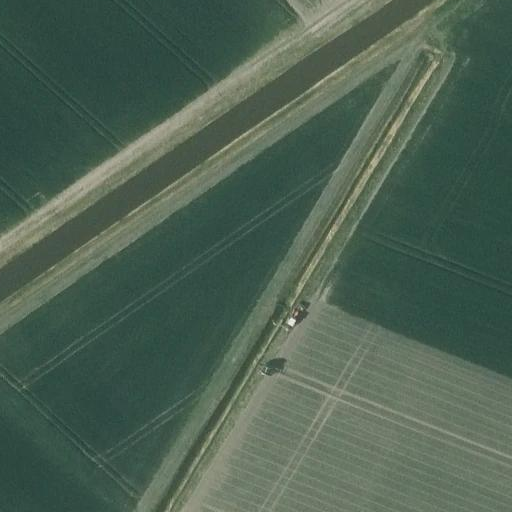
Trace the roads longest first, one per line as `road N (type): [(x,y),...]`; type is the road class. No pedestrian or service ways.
road 1 (track): [(435,17),(146,511)]
road 2 (track): [(0,322),(457,0)]
road 3 (track): [(366,0),(0,256)]
